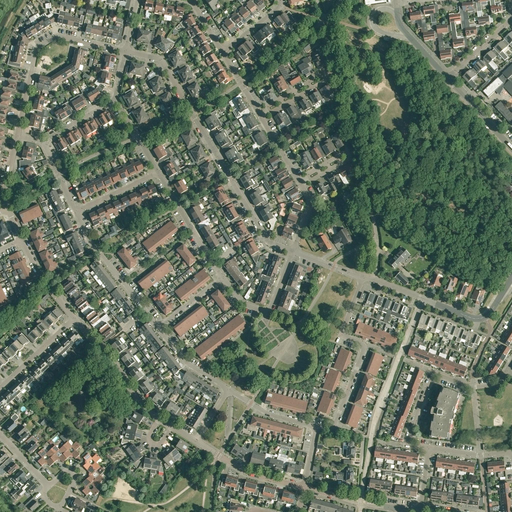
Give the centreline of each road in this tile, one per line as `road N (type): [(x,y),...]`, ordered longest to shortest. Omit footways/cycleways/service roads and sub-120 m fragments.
road 1 (residential): [(291,250),(264,236),(159,62),(124,53)]
road 2 (residential): [(16,136),(44,44),(64,37),(124,53)]
road 3 (residential): [(334,426),(363,345),(342,330),(362,277)]
road 4 (residential): [(267,112),(326,71),(327,79),(271,113)]
road 5 (residential): [(485,317),(362,277)]
road 6 (residential): [(156,416),(73,319)]
road 7 (residential): [(291,250),(268,312),(241,303),(221,277)]
road 8 (residential): [(145,313),(74,212)]
